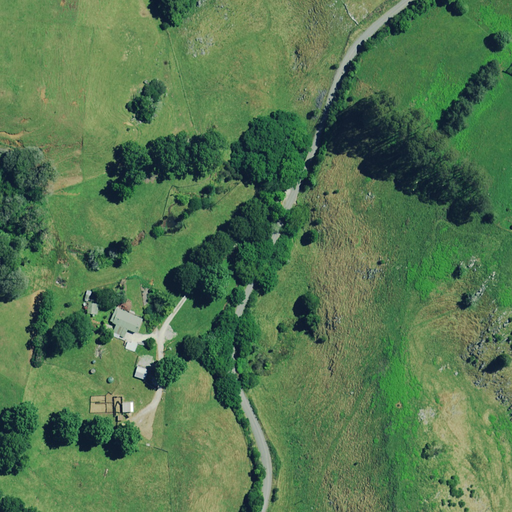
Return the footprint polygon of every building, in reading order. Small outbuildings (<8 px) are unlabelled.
[(87,291),(83,306),(86,307),(88,302),(89,302),(92,292),(87,291)] [(98,304),(88,303),(87,314),(97,315),(98,304)] [(136,333),(142,319),(134,316),(135,313),(130,311),(129,314),(116,308),(110,322),(117,325),(113,333),(124,338),(127,330),(136,333)] [(124,345),(119,351),(124,354),(128,349),(124,345)] [(148,370),(138,367),(134,377),(145,380),(148,370)] [(133,412),(133,403),(123,403),(122,412),(133,412)]
